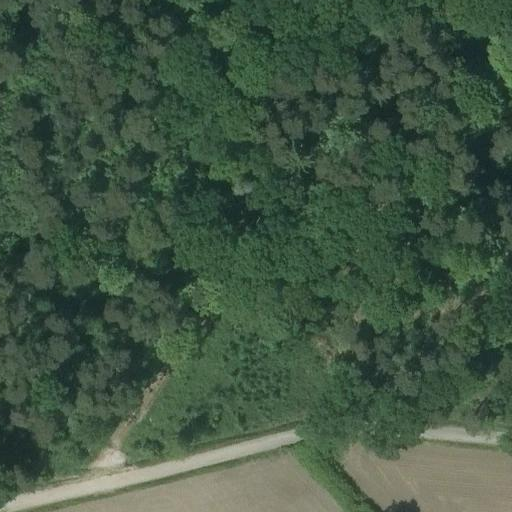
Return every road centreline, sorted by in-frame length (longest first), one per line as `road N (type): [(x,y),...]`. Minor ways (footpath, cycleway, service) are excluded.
road 1 (track): [(511,88),(425,166),(262,275),(111,443),(93,487)]
road 2 (track): [(511,440),(358,430),(297,437),(0,509)]
